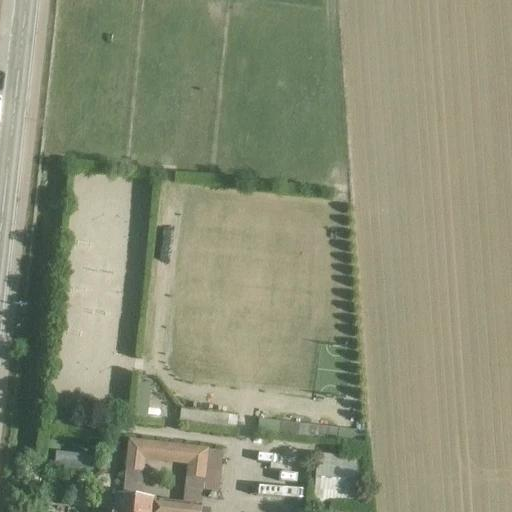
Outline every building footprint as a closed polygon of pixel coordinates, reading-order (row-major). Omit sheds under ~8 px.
[(136,385),(132,419),(146,420),(149,386),(136,385)] [(72,432),(74,416),(75,413),(51,410),(50,414),(48,429),(72,432)] [(115,495),(112,511),(198,511),(199,507),(181,504),(153,501),(153,499),(135,497),(141,454),(193,462),(188,497),(200,498),(207,452),(207,451),(130,440),(122,496),(115,495)] [(55,452),(52,469),(92,474),(94,457),(55,452)] [(316,456),(312,503),(358,507),(362,460),(316,456)]
